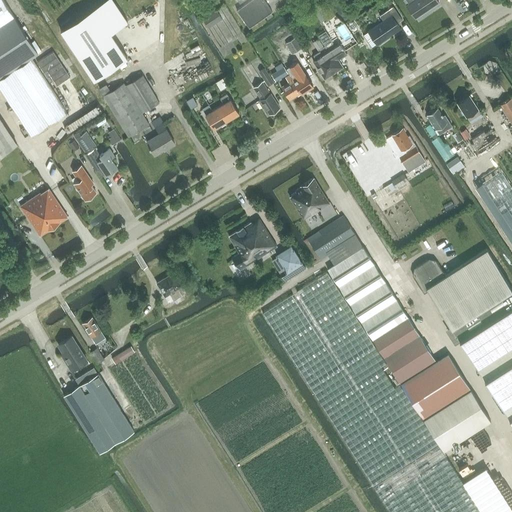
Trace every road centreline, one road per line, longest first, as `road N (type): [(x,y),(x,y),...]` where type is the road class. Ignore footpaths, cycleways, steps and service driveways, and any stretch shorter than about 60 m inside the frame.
road 1 (tertiary): [(0,316),(511,6)]
road 2 (unknown): [(101,255),(0,110)]
